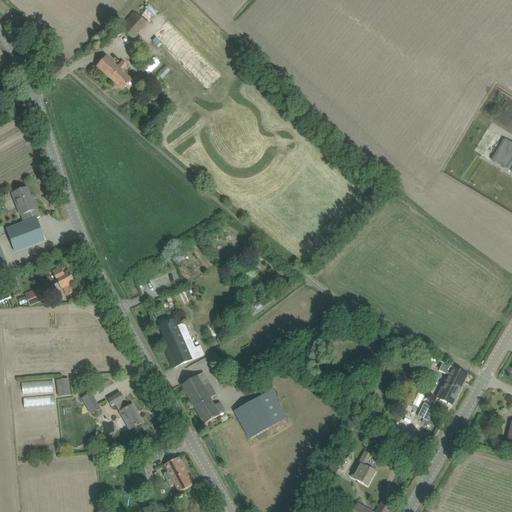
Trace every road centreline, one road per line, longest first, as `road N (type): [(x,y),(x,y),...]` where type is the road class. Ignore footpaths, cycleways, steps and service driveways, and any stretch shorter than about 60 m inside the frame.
road 1 (tertiary): [(232,511),(94,269),(33,96)]
road 2 (tertiary): [(408,511),(483,379)]
